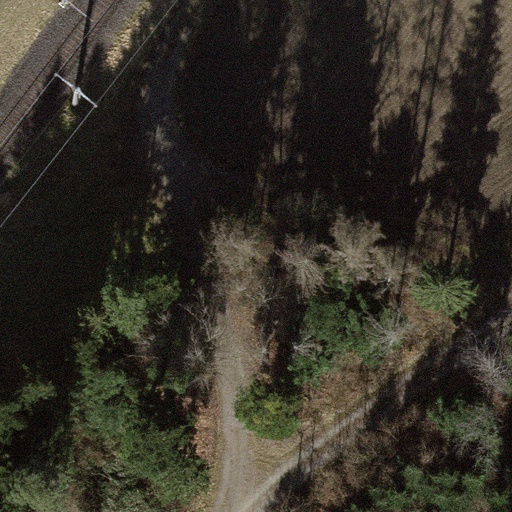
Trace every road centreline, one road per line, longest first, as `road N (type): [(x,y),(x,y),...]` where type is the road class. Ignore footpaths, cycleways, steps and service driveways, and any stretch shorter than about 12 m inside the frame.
road 1 (track): [(511,270),(163,214)]
road 2 (track): [(511,316),(232,511)]
road 3 (track): [(163,214),(226,356),(237,506)]
road 4 (track): [(163,214),(217,0)]
